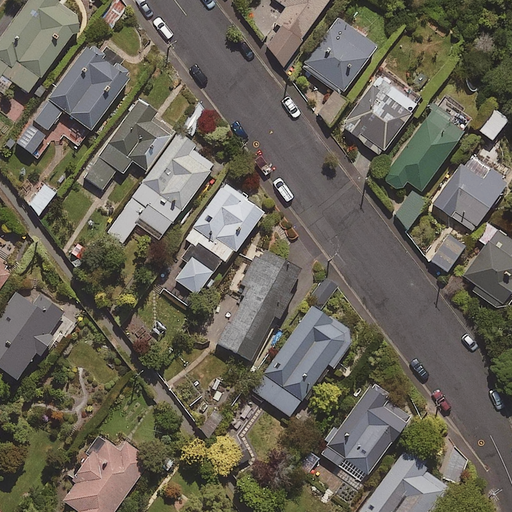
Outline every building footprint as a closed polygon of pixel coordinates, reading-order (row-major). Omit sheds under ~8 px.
[(75,16),(53,0),(26,0),(0,36),(0,84),(6,89),(12,82),(27,93),(76,27),(75,16)] [(327,0),(275,0),(286,7),(275,23),(280,27),(265,50),(285,64),(327,0)] [(375,46),(337,18),(302,68),(340,95),(375,46)] [(130,75),(87,44),(33,119),(48,130),(62,111),(75,121),(64,137),(78,147),(130,75)] [(420,97),(381,69),(340,127),(380,155),(420,97)] [(153,113),(137,101),(84,177),(102,190),(116,170),(122,174),(131,162),(145,172),(173,132),(150,117),(153,113)] [(462,134),(425,107),(376,175),(398,191),(406,181),(420,191),(462,134)] [(506,121),(495,112),(480,132),(491,140),(506,121)] [(50,140),(29,125),(15,143),(37,159),(50,140)] [(194,144),(179,133),(106,232),(121,243),(135,224),(158,241),(213,166),(190,150),(194,144)] [(481,180),(460,164),(432,204),(471,232),(506,182),(488,169),(481,180)] [(245,196),(225,182),(184,240),(196,248),(166,292),(188,307),(222,258),(227,261),(261,213),(243,200),(245,196)] [(54,194),(42,184),(27,204),(39,213),(54,194)] [(427,202),(411,191),(393,217),(408,228),(427,202)] [(511,278),(511,243),(490,225),(478,239),(485,245),(460,275),(499,308),(511,292),(511,278),(511,279),(511,278)] [(464,247),(445,234),(427,259),(445,272),(464,247)] [(299,270),(258,248),(234,291),(242,296),(216,343),(248,361),(299,270)] [(0,285),(10,272),(0,265),(0,285)] [(64,312),(37,292),(29,303),(15,293),(0,313),(0,370),(14,381),(34,353),(38,356),(52,337),(48,334),(64,312)] [(353,338),(310,308),(251,390),(289,417),(326,364),(331,368),(353,338)] [(389,396),(371,383),(318,452),(336,466),(342,457),(365,475),(409,418),(386,400),(389,396)] [(223,425),(215,411),(196,422),(204,436),(223,425)] [(117,450),(101,438),(70,480),(73,482),(57,504),(68,511),(112,511),(149,462),(123,442),(117,450)] [(224,453),(232,468),(251,459),(243,443),(224,453)] [(318,458),(306,450),(295,468),(307,476),(318,458)] [(425,467),(403,451),(359,511),(428,511),(446,488),(423,471),(425,467)]
